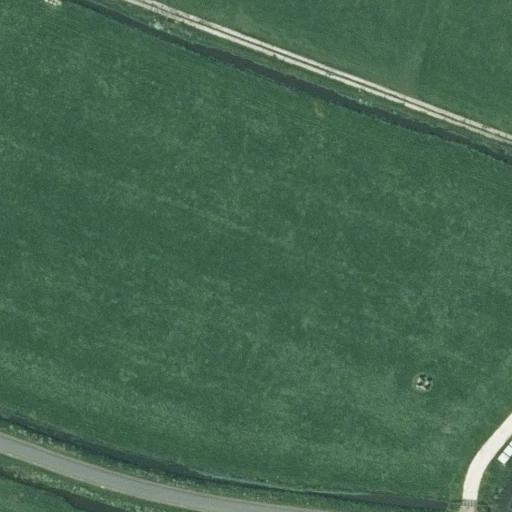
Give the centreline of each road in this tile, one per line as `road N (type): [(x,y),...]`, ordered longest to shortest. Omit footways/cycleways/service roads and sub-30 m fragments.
road 1 (track): [(511,142),(132,0)]
road 2 (unclassified): [(242,511),(122,489),(0,445)]
